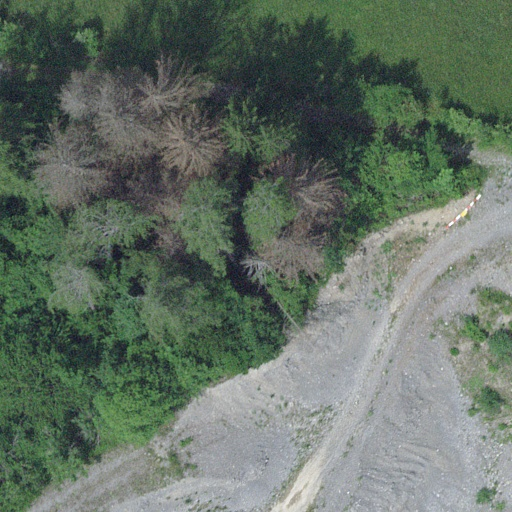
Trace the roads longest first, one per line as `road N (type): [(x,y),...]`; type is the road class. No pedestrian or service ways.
road 1 (track): [(511,161),(259,101),(0,72)]
road 2 (track): [(511,213),(415,261),(369,308),(289,511)]
